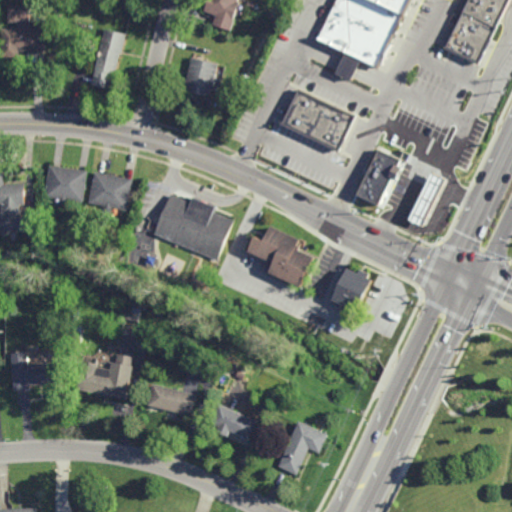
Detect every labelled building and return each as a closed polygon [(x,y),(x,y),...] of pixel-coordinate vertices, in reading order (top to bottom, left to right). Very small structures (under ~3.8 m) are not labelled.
[(232,29),(214,24),(218,14),(206,10),(209,0),(239,0),(239,1),(241,2),(232,29)] [(256,9),(248,6),(250,0),(258,3),(256,9)] [(382,66),(323,38),(340,0),(379,0),(407,13),(382,66)] [(411,0),(407,9),(389,0),(411,0)] [(509,0),(484,55),(452,40),(470,0),(509,0)] [(32,20),(44,20),(44,28),(47,28),(47,52),(30,52),(30,51),(21,51),(21,56),(4,57),(3,27),(19,27),(20,21),(10,21),(10,4),(31,4),(32,20)] [(125,52),(122,51),(117,73),(115,73),(112,87),(95,83),(107,27),(129,32),(125,52)] [(213,95),(186,89),(194,57),(220,63),(213,95)] [(342,149),(287,122),(302,89),(358,115),(342,149)] [(396,182),(393,181),(385,198),(363,188),(384,143),(409,154),(396,182)] [(86,201),(71,199),(70,205),(61,204),(62,198),(47,196),(52,164),(90,170),(86,201)] [(27,204),(21,203),(21,214),(3,214),(3,204),(0,204),(0,171),(6,171),(6,183),(27,183),(27,204)] [(129,210),(114,207),(113,213),(105,211),(106,205),(91,202),(97,171),(135,179),(129,210)] [(409,223),(429,181),(440,179),(446,181),(426,224),(417,225),(409,223)] [(193,202),(195,195),(220,206),(218,212),(237,220),(221,260),(157,234),(173,194),(193,202)] [(17,231),(17,216),(34,216),(34,231),(17,231)] [(302,245),(303,246),(302,249),(319,257),(305,288),(273,273),(277,263),(253,252),(260,237),(268,241),(275,226),(304,240),(302,245)] [(361,273),(363,269),(372,273),(370,277),(377,280),(361,312),(353,308),(352,310),(343,305),(344,304),(336,300),(352,268),(361,273)] [(142,322),(120,318),(122,311),(143,316),(142,322)] [(366,334),(359,331),(361,324),(369,328),(366,334)] [(30,365),(62,364),(63,384),(33,386),(33,390),(16,391),(14,352),(30,352),(30,365)] [(134,366),(135,366),(128,400),(81,390),(87,362),(102,366),(101,368),(113,371),(114,363),(119,365),(122,355),(135,358),(134,366)] [(194,417),(150,406),(156,385),(199,396),(194,417)] [(251,441),(232,433),(230,437),(219,432),(221,427),(214,424),(222,405),(259,422),(251,441)] [(322,454),(312,449),(299,476),(281,467),(302,422),(331,436),(322,454)]
